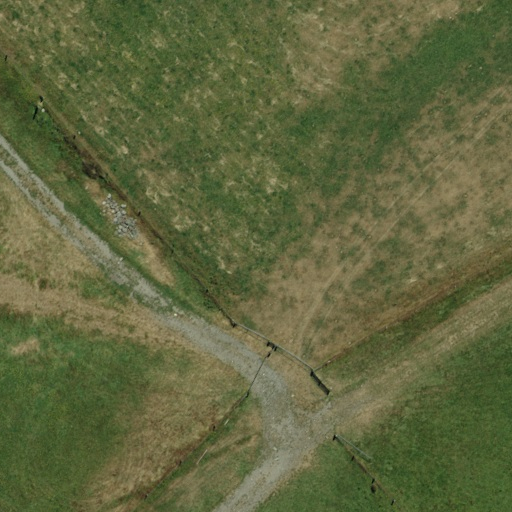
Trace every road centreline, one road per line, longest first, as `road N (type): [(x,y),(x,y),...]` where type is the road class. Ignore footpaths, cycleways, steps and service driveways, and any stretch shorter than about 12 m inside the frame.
road 1 (track): [(248,397),(0,195)]
road 2 (track): [(248,397),(511,232)]
road 3 (track): [(123,511),(248,397)]
